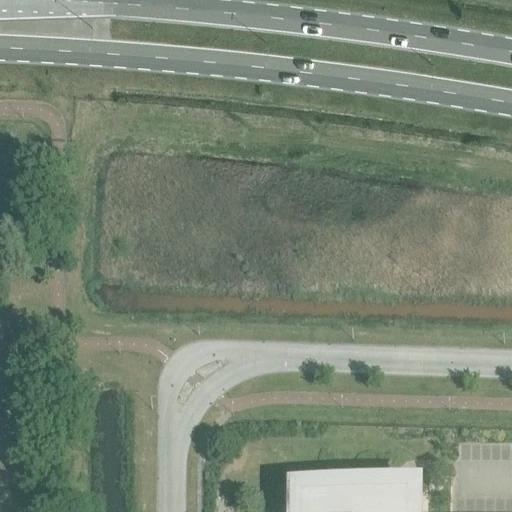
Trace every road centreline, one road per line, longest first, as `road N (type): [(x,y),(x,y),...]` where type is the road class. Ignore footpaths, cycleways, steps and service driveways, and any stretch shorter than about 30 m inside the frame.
road 1 (primary): [(0,54),(346,83),(511,109)]
road 2 (primary): [(511,57),(354,32),(0,2)]
road 3 (unclassified): [(259,358),(511,368)]
road 4 (track): [(55,511),(57,343)]
road 5 (unclassified): [(259,358),(213,351),(178,366),(169,383),(173,445)]
road 6 (unclassified): [(173,445),(208,389),(259,358)]
